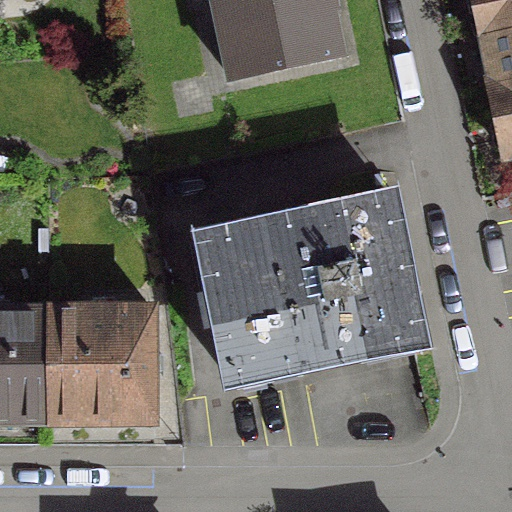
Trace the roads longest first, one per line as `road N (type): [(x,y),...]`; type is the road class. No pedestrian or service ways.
road 1 (residential): [(0,489),(506,493)]
road 2 (residential): [(506,493),(404,0)]
